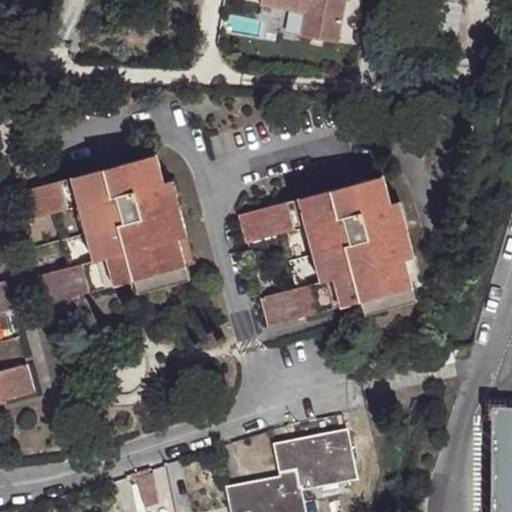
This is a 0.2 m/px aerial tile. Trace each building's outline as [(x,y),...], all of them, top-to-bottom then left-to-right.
[(340,0),(256,0),(256,5),(301,13),(297,37),(333,44),(340,0)] [(172,210),(165,183),(157,155),(81,176),(95,231),(110,287),(135,279),(134,281),(138,294),(190,279),(180,237),(188,236),(181,207),(172,210)] [(95,231),(81,176),(10,194),(19,224),(54,213),(61,241),(95,231)] [(382,177),(306,198),(320,250),(335,308),(359,301),(362,315),(415,300),(405,260),(414,256),(405,227),(396,230),(389,204),(382,177)] [(174,181),(165,183),(172,210),(181,207),(174,181)] [(320,250),(306,198),(236,216),(244,244),(280,234),(287,260),(320,250)] [(398,202),(389,204),(396,230),(405,227),(398,202)] [(41,306),(110,287),(95,231),(61,241),(68,268),(33,278),(41,306)] [(320,250),(287,260),(295,288),(259,298),(266,326),(335,308),(320,250)] [(0,313),(12,310),(5,282),(0,283),(0,313)] [(0,401),(34,392),(27,365),(0,371),(0,401)] [(511,511),(511,408),(492,408),(490,511),(511,511)] [(275,448),(280,474),(297,471),(301,490),(302,489),(358,478),(348,433),(275,448)] [(272,483),(227,491),(231,511),(306,511),(302,489),(301,490),(297,471),(280,474),(282,486),(273,488),(272,483)] [(155,502),(150,476),(136,478),(141,504),(155,502)]
